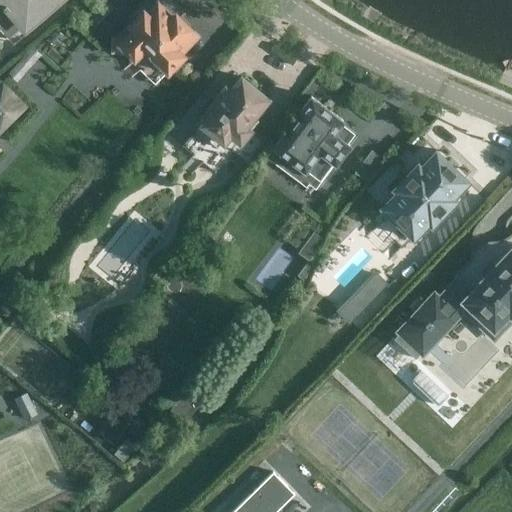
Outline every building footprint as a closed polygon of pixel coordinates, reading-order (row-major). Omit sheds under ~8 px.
[(0,0),(0,12),(19,33),(56,0),(0,0)] [(143,11),(131,22),(128,25),(133,30),(126,37),(112,37),(112,51),(126,51),(134,59),(143,49),(152,58),(152,61),(159,68),(163,68),(167,72),(169,71),(175,70),(181,64),(181,58),(183,56),(180,54),(197,37),(175,15),(172,18),(157,3),(146,14),(143,11)] [(55,30),(46,41),(54,47),(55,46),(58,48),(64,40),(61,38),(63,36),(55,30)] [(198,122),(199,123),(181,145),(215,172),(233,150),(251,164),(268,140),(251,127),(256,121),(251,117),(255,112),(256,112),(261,106),(260,106),(267,98),(240,77),(239,78),(233,73),(214,97),(215,98),(208,107),(206,106),(196,118),(199,121),(198,122)] [(5,88),(0,93),(0,111),(9,120),(23,105),(5,88)] [(346,143),(350,139),(354,133),(341,123),(342,120),(310,96),(267,154),(315,190),(349,145),(346,143)] [(371,150),(354,173),(365,182),(382,159),(371,150)] [(396,192),(358,231),(389,261),(427,222),(430,225),(455,200),(451,197),(467,181),(435,151),(420,167),(417,164),(393,189),(396,192)] [(309,261),(325,240),(314,232),(298,253),(309,261)] [(199,235),(189,248),(199,256),(209,242),(199,235)] [(511,250),(498,265),(496,267),(491,263),(482,273),(486,277),(469,295),(455,282),(439,300),(434,295),(400,332),(394,339),(415,359),(421,352),(422,353),(456,316),(453,314),(465,302),(501,336),(511,324),(511,250)] [(366,282),(345,304),(357,315),(386,285),(374,274),(366,282)] [(421,370),(411,381),(438,407),(448,396),(421,370)] [(15,402),(25,423),(37,417),(27,396),(15,402)] [(137,450),(127,442),(113,459),(123,467),(137,450)] [(281,511),(295,499),(274,479),(240,511),(281,511)]
